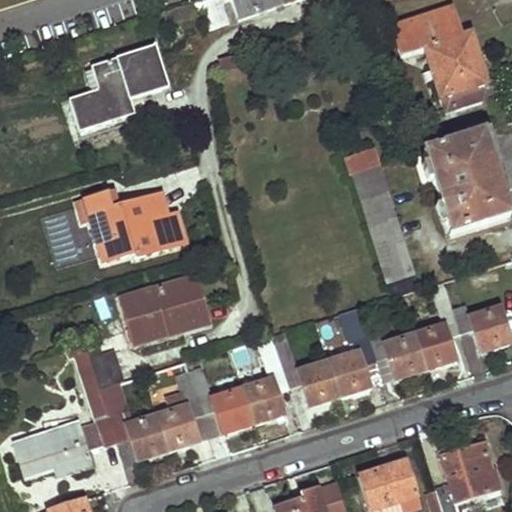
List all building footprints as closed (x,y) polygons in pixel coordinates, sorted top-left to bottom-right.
[(199,0),(191,3),(200,30),(229,22),(221,0),(199,0)] [(233,0),(239,19),(297,0),(233,0)] [(425,54),(445,115),(483,103),(478,86),(486,84),(471,39),(462,41),(453,11),(392,29),(402,60),(425,54)] [(170,26),(176,44),(186,41),(180,23),(170,26)] [(73,97),(82,130),(107,123),(106,116),(124,110),(122,100),(170,85),(157,46),(95,65),(101,89),(73,97)] [(424,151),(452,237),(511,219),(505,199),(499,200),(485,156),(491,154),(485,132),(453,142),(424,151)] [(346,155),(352,175),(381,165),(375,147),(346,155)] [(352,175),(392,302),(401,299),(421,293),(381,165),(352,175)] [(78,203),(83,220),(90,218),(118,209),(113,193),(78,203)] [(134,255),(134,258),(168,248),(159,220),(168,217),(167,216),(161,196),(118,209),(90,218),(103,263),(134,255)] [(159,220),(168,248),(184,243),(175,215),(167,216),(168,217),(159,220)] [(181,332),(207,324),(205,316),(192,275),(117,298),(132,347),(181,332)] [(461,340),(453,314),(444,286),(433,289),(442,318),(445,329),(414,339),(425,376),(442,371),(441,364),(455,361),(449,343),(461,340)] [(453,314),(461,340),(475,336),(480,353),(496,348),(499,353),(511,349),(511,345),(501,312),(470,321),(468,311),(453,314)] [(376,365),(366,334),(359,312),(339,318),(351,358),(333,363),(330,353),(325,354),(328,365),(340,402),(356,397),(354,392),(369,388),(363,369),(376,365)] [(366,334),(376,365),(389,362),(395,379),(409,376),(411,381),(425,376),(414,339),(385,347),(379,331),(366,334)] [(274,343),(289,391),(302,389),(308,405),(321,402),(323,407),(340,402),(328,365),(298,372),(285,334),(272,338),(274,343)] [(124,383),(114,351),(102,355),(97,339),(84,344),(101,390),(124,383)] [(243,391),(254,428),(271,422),(269,418),(283,414),(277,395),(289,391),(274,343),(262,346),(273,382),(243,391)] [(77,362),(105,447),(117,444),(101,390),(84,344),(68,349),(73,363),(77,362)] [(480,353),(481,358),(499,353),(496,348),(480,353)] [(441,364),(442,371),(457,367),(455,361),(441,364)] [(376,365),(384,388),(396,385),(395,379),(389,362),(376,365)] [(369,388),(370,392),(384,388),(376,365),(363,369),(369,388)] [(189,373),(204,418),(217,414),(223,431),(236,429),(238,433),(254,428),(243,391),(212,400),(202,369),(189,373)] [(204,418),(189,373),(177,377),(182,394),(165,399),(170,414),(156,418),(168,454),(184,449),(183,444),(196,440),(191,421),(204,418)] [(395,379),(396,385),(411,381),(409,376),(395,379)] [(101,390),(117,444),(131,440),(136,457),(150,454),(152,459),(168,454),(156,418),(126,427),(117,402),(148,394),(143,378),(124,383),(101,390)] [(354,392),(356,397),(370,392),(369,388),(354,392)] [(308,405),(309,411),(323,407),(321,402),(308,405)] [(204,418),(211,440),(224,436),(223,431),(217,414),(204,418)] [(269,418),(271,422),(284,419),(283,414),(269,418)] [(196,440),(198,445),(211,440),(204,418),(191,421),(196,440)] [(15,444),(25,479),(55,470),(53,461),(67,457),(73,472),(93,466),(79,424),(15,444)] [(117,444),(125,467),(139,463),(136,457),(131,440),(117,444)] [(183,444),(184,449),(198,445),(196,440),(183,444)] [(430,474),(441,511),(459,511),(458,509),(502,495),(487,447),(454,456),(453,453),(441,457),(444,469),(430,474)] [(136,457),(139,463),(152,459),(150,454),(136,457)] [(360,480),(370,511),(382,511),(400,507),(402,511),(415,511),(420,511),(406,466),(390,471),(391,476),(378,480),(376,475),(360,480)] [(376,475),(378,480),(391,476),(390,471),(376,475)] [(276,511),(347,511),(339,487),(320,492),(321,497),(302,503),(276,511)] [(300,498),(302,503),(321,497),(320,492),(300,498)] [(89,511),(85,500),(48,511),(89,511)]
